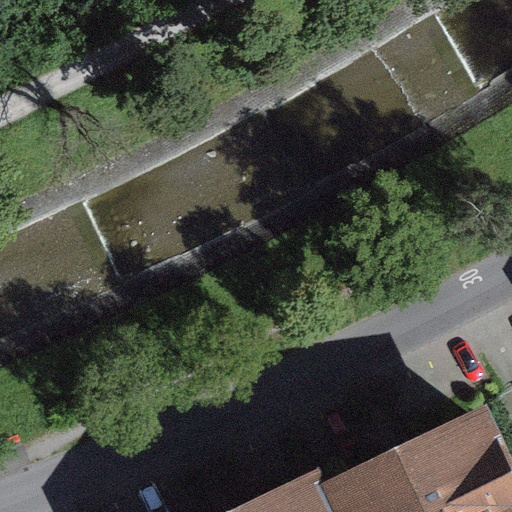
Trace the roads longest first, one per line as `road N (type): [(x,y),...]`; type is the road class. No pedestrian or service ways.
road 1 (residential): [(0,498),(89,466),(511,273)]
road 2 (track): [(0,102),(190,0)]
